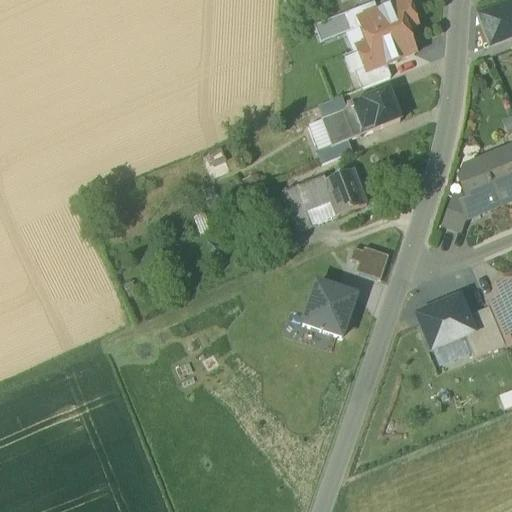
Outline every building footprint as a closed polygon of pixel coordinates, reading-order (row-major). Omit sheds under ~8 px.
[(511,4),(479,17),(490,47),(511,38),(511,4)] [(373,5),(343,17),(350,33),(359,30),(357,24),(377,16),(373,5)] [(377,16),(357,24),(359,30),(366,48),(374,45),(404,33),(404,34),(415,29),(405,5),(377,16)] [(404,33),(374,45),(366,48),(355,52),(363,71),(365,77),(386,69),(413,58),(404,34),(404,33)] [(386,69),(365,77),(363,71),(354,75),(360,91),(390,80),(386,69)] [(344,111),(321,120),(324,137),(329,151),(347,144),(399,124),(387,94),(375,98),(344,111)] [(339,100),(316,109),(321,120),(344,111),(339,100)] [(329,151),(316,157),(320,168),(351,156),(347,144),(329,151)] [(511,152),(479,165),(486,184),(485,184),(487,189),(489,189),(497,210),(511,203),(511,152)] [(479,165),(464,172),(460,183),(468,202),(466,206),(459,225),(460,225),(497,210),(489,189),(487,189),(485,184),(486,184),(479,165)] [(364,208),(351,174),(331,182),(325,185),(323,181),(281,198),(288,214),(302,208),(304,213),(329,203),(336,219),(364,208)] [(466,206),(453,201),(442,228),(457,233),(460,225),(459,225),(466,206)] [(329,203),(304,213),(311,229),(336,219),(329,203)] [(302,208),(288,214),(297,236),(311,230),(304,213),(302,208)] [(358,267),(355,275),(380,283),(388,260),(363,251),(362,256),(358,267)] [(348,263),(358,267),(362,256),(352,252),(348,263)] [(511,280),(494,288),(498,299),(511,329),(511,328),(511,280)] [(302,330),(341,342),(354,302),(315,289),(302,330)] [(511,328),(511,329),(498,299),(485,305),(487,311),(503,349),(511,345),(511,328)] [(458,302),(416,320),(430,355),(464,341),(473,337),(466,321),(458,302)] [(503,349),(487,311),(466,321),(473,337),(464,341),(473,362),(503,349)]
